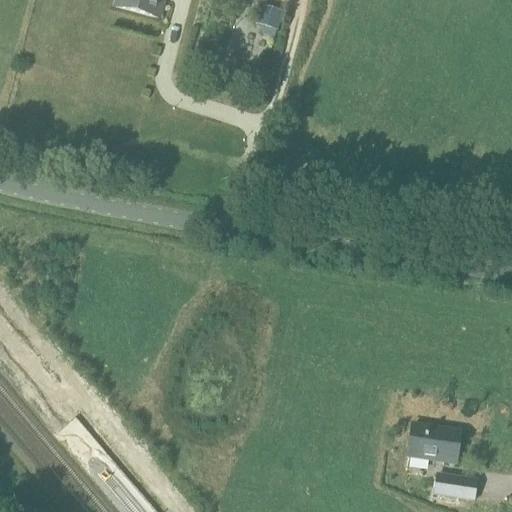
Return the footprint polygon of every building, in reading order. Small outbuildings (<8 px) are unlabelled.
[(159,20),(163,0),(116,0),(114,8),(159,20)] [(278,33),(284,14),(262,7),(256,26),(278,33)] [(203,54),(195,52),(192,63),(200,65),(203,54)] [(412,427),(407,458),(455,466),(460,434),(412,427)] [(445,477),(441,499),(474,504),(477,482),(445,477)]
